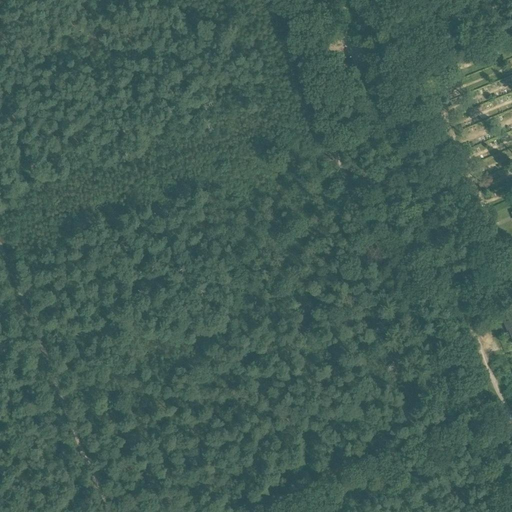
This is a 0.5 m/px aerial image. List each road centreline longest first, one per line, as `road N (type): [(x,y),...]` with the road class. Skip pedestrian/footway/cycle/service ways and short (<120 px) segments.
road 1 (track): [(495,511),(260,0)]
road 2 (unclassified): [(511,426),(352,54)]
road 3 (unknown): [(101,511),(0,264)]
road 4 (track): [(504,410),(278,511)]
road 5 (unclassified): [(352,54),(485,0)]
